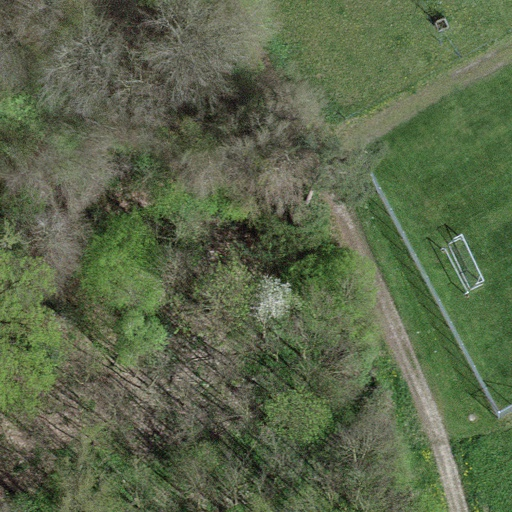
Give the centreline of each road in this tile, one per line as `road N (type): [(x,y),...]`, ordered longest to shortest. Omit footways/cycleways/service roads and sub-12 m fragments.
road 1 (track): [(254,0),(321,158),(446,511)]
road 2 (track): [(511,53),(321,158)]
